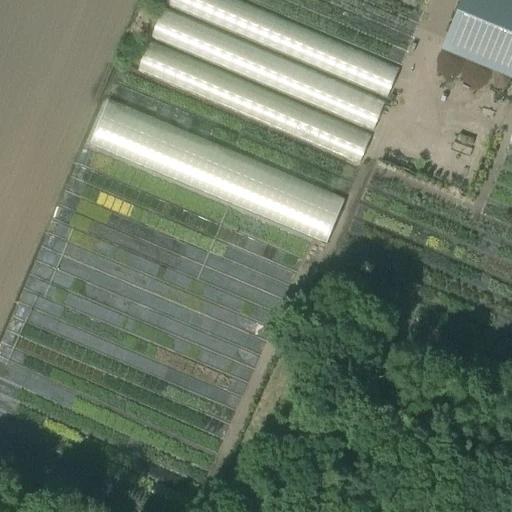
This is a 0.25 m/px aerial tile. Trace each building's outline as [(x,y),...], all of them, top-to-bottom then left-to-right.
[(168,0),(166,5),(386,98),(398,69),(233,0),(168,0)] [(511,0),(464,0),(444,49),(511,77),(511,0)] [(152,39),(372,131),(384,103),(165,10),(152,39)] [(139,72),(358,165),(370,136),(151,43),(139,72)] [(343,199),(109,101),(91,145),(325,243),(343,199)]
